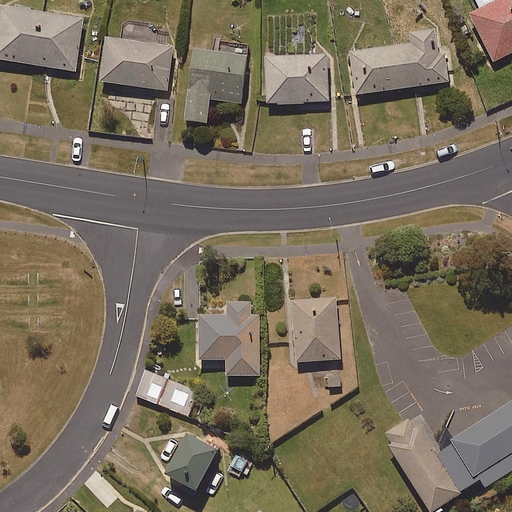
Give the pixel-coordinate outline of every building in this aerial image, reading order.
[(511,0),(504,0),(472,0),(479,12),(469,18),(493,65),(511,55),(511,0)] [(86,20),(5,7),(0,38),(0,60),(78,73),(86,20)] [(159,28),(130,24),(128,43),(110,41),(105,85),(171,92),(176,50),(156,47),(159,28)] [(443,56),(439,32),(415,35),(416,46),(354,55),(360,97),(452,83),(448,55),(443,56)] [(251,59),(198,52),(189,122),(210,125),(213,101),(245,105),(251,59)] [(330,54),(269,57),(271,107),(333,103),(330,54)] [(344,361),(339,300),(295,303),(300,364),(344,361)] [(253,304),(231,304),(232,319),(202,319),(204,362),(229,361),(230,378),(263,377),(261,317),(254,317),(253,304)] [(197,397),(176,391),(170,410),(190,416),(197,397)] [(408,423),(386,438),(393,448),(388,451),(428,511),(437,511),(480,484),(485,492),(511,474),(511,404),(452,444),(454,447),(437,459),(419,431),(415,433),(408,423)] [(192,437),(171,476),(203,493),(224,454),(192,437)]
